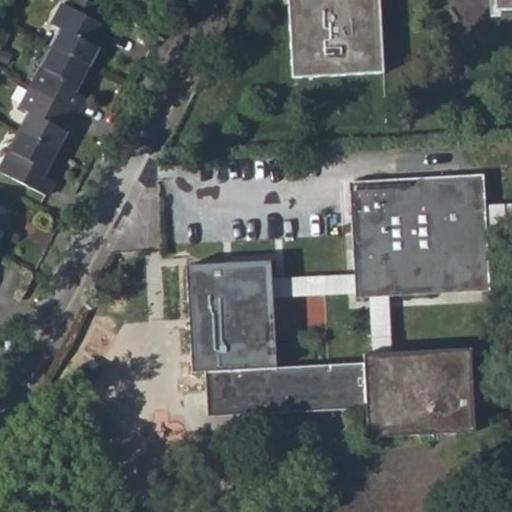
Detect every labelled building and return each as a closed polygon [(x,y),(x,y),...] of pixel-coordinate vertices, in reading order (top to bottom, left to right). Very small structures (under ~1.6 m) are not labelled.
[(29,113),(0,171),(0,172),(48,196),(54,184),(45,179),(85,98),(77,94),(108,28),(96,23),(102,10),(81,0),(78,0),(70,10),(61,5),(51,24),(58,30),(20,107),(29,113)] [(288,0),(295,75),(381,71),(377,0),(288,0)] [(511,0),(495,0),(496,10),(511,9),(511,0)] [(348,181),(354,298),(488,291),(484,236),(481,173),(348,181)] [(0,241),(13,216),(0,209),(0,241)] [(269,261),(185,266),(193,370),(205,370),(277,366),(269,261)] [(365,407),(367,437),(473,430),(470,381),(467,346),(361,352),(362,361),(277,366),(205,370),(208,416),(365,407)]
